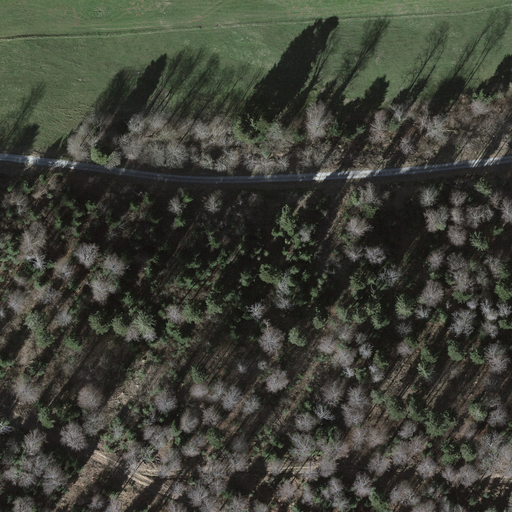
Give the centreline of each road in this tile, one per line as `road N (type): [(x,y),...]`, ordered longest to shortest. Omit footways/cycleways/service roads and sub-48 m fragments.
road 1 (unclassified): [(511,160),(209,180),(0,156)]
road 2 (track): [(134,475),(322,466),(511,480)]
road 3 (track): [(0,408),(213,511)]
